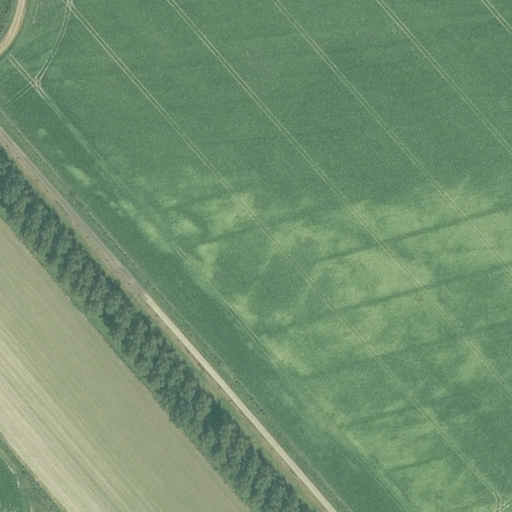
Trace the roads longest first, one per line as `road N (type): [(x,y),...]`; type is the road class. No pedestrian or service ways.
road 1 (track): [(192,350),(0,131)]
road 2 (unclassified): [(331,511),(192,350)]
